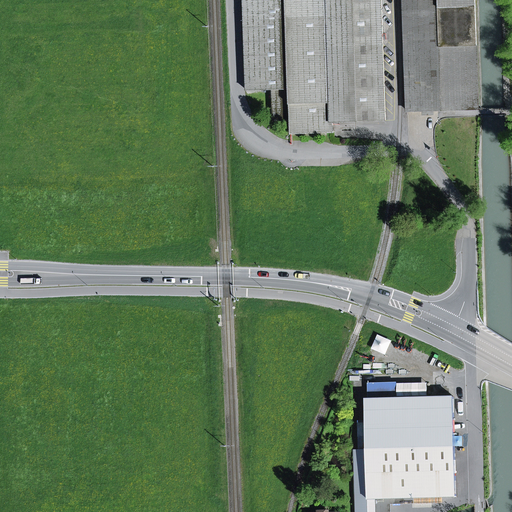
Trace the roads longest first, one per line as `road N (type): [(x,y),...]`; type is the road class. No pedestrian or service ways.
road 1 (unclassified): [(231,0),(236,116),(254,142),(294,153),(416,152),(466,210),(471,342)]
road 2 (secondary): [(471,342),(389,300),(331,283),(0,274)]
road 3 (unclassified): [(471,342),(478,499)]
